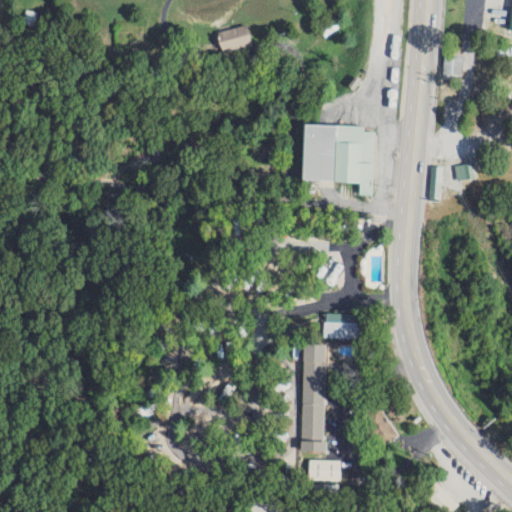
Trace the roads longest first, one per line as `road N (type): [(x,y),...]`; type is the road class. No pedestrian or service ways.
road 1 (primary): [(425,0),(407,330),(425,382),(511,483)]
road 2 (residential): [(410,208),(0,171)]
